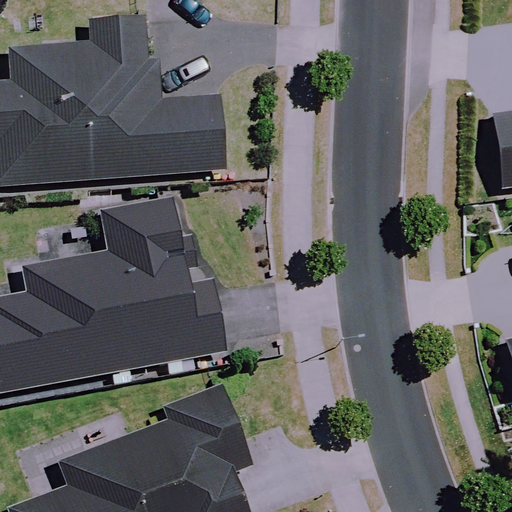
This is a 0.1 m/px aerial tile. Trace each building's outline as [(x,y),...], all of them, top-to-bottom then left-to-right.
[(214,103),(162,106),(159,64),(144,65),(141,24),(96,27),(97,48),(8,54),(10,86),(0,86),(0,190),(219,175),(214,103)] [(511,118),(483,122),(492,193),(511,190),(511,118)] [(197,289),(194,279),(188,246),(174,249),(165,205),(99,218),(107,259),(23,275),(29,304),(0,309),(0,399),(221,356),(207,287),(197,289)] [(511,345),(499,348),(511,398),(511,345)] [(134,437),(125,413),(85,427),(94,452),(57,465),(67,491),(8,511),(239,511),(228,482),(245,475),(213,386),(157,407),(164,426),(134,437)]
